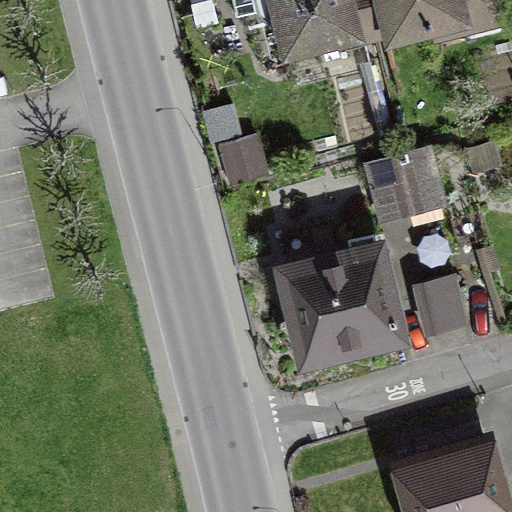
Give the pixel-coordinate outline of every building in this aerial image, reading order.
[(274,5),(286,53),(389,29),(381,0),(233,0),(237,15),(274,5)] [(381,0),(389,29),(391,36),(464,18),(466,27),(496,20),(490,0),(381,0)] [(369,162),(384,218),(411,210),(396,155),(369,162)] [(348,238),(352,252),(286,268),(307,354),(398,332),(374,231),(348,238)] [(464,322),(452,274),(423,282),(434,329),(464,322)] [(506,511),(486,439),(481,440),(477,425),(431,438),(436,453),(402,463),(404,468),(397,479),(402,498),(414,504),(416,511),(506,511)]
